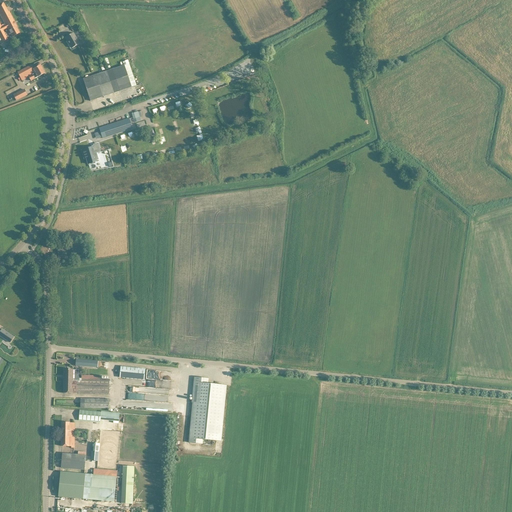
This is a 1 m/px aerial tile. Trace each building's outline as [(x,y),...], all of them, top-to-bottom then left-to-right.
[(17,27),(13,20),(9,12),(8,12),(4,3),(0,4),(0,14),(5,24),(4,25),(5,26),(1,27),(0,24),(0,35),(3,42),(8,39),(3,30),(7,28),(9,31),(8,31),(9,34),(11,33),(13,37),(20,33),(16,27),(17,27)] [(74,33),(70,35),(66,37),(72,48),(80,44),(74,33)] [(129,64),(88,78),(83,79),(90,101),(137,85),(129,64)] [(31,65),(18,73),(22,80),(29,77),(31,81),(45,73),(41,65),(35,68),(33,69),(31,65)] [(27,95),(25,89),(17,93),(20,99),(27,95)] [(99,128),(101,133),(102,138),(133,128),(129,119),(99,128)] [(97,160),(98,160),(96,152),(95,146),(82,150),(84,150),(88,164),(97,162),(97,160)] [(80,247),(70,248),(71,256),(81,255),(80,247)] [(0,299),(27,318),(34,307),(7,289),(0,299)] [(14,337),(2,329),(0,331),(0,335),(10,342),(14,337)] [(0,338),(0,353),(26,366),(32,353),(0,338)] [(76,359),(75,366),(97,367),(98,361),(76,359)] [(120,366),(119,377),(144,380),(145,369),(120,366)] [(64,369),(63,393),(79,393),(109,394),(109,379),(99,379),(99,375),(81,375),(81,378),(73,378),(73,369),(64,369)] [(145,387),(171,389),(172,381),(162,380),(162,371),(147,370),(145,387)] [(192,403),(188,443),(203,444),(203,439),(221,441),(227,385),(208,383),(209,378),(194,377),(192,403)] [(176,395),(142,393),(142,386),(128,386),(127,392),(126,391),(125,400),(175,403),(176,395)] [(81,399),(80,408),(109,408),(109,399),(81,399)] [(80,410),(79,421),(100,422),(101,412),(80,410)] [(74,430),(75,423),(70,423),(70,422),(62,422),(61,430),(71,430),(74,430)] [(74,448),(74,430),(71,430),(61,430),(61,446),(71,446),(71,448),(74,448)] [(61,468),(84,470),(86,452),(78,451),(78,455),(62,453),(61,468)] [(98,461),(98,452),(92,451),(91,451),(90,460),(98,461)] [(121,503),(132,504),(134,467),(122,466),(121,503)] [(81,481),(82,474),(59,472),(58,490),(68,491),(69,490),(73,490),(73,484),(76,484),(76,481),(81,481)]
